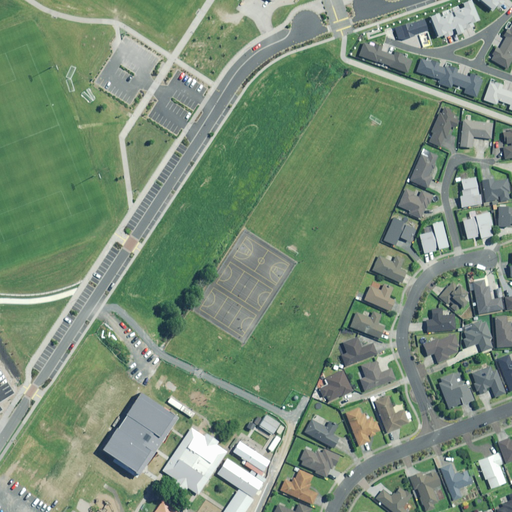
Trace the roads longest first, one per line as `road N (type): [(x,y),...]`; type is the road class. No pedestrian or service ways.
road 1 (residential): [(0,443),(236,81),(306,24)]
road 2 (residential): [(438,437),(402,338),(419,289),(462,261)]
road 3 (residential): [(462,261),(447,182),(462,159),(492,163)]
road 4 (residential): [(332,511),(367,467),(438,437)]
